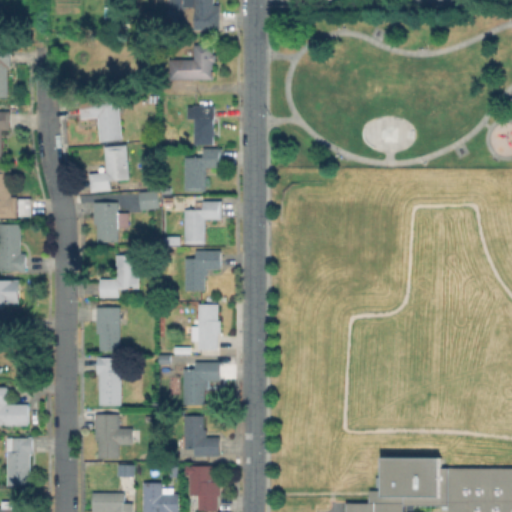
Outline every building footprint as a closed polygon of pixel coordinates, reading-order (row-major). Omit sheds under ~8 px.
[(214,0),(214,4),(221,4),(221,30),(185,30),(185,0),(214,0)] [(218,52),(218,61),(215,61),(215,78),(170,78),(170,58),(195,58),(195,43),(215,43),(215,52),(218,52)] [(0,44),(13,45),(13,67),(10,67),(10,95),(0,95),(0,44)] [(152,102),(152,94),(162,94),(162,102),(152,102)] [(120,95),(124,138),(101,140),(99,116),(82,117),(81,99),(120,95)] [(215,105),(214,144),(195,143),(196,118),(188,118),(189,104),(215,105)] [(0,110),(11,110),(11,128),(3,128),(3,159),(0,159),(0,110)] [(112,188),(92,190),(91,171),(108,170),(106,146),(128,144),(131,178),(112,180),(112,188)] [(224,147),(224,166),(208,166),(207,190),(186,190),(186,156),(204,156),(205,147),(224,147)] [(33,197),(33,215),(19,215),(19,217),(0,217),(0,168),(12,168),(12,195),(19,196),(18,197),(33,197)] [(161,206),(143,209),(140,191),(159,189),(161,206)] [(223,199),(223,218),(206,218),(207,242),(186,242),(186,208),(196,208),(196,199),(223,199)] [(130,214),(130,227),(120,227),(120,240),(98,240),(98,223),(95,223),(95,201),(120,201),(120,214),(130,214)] [(0,223),(23,223),(22,251),(27,251),(27,270),(0,269),(0,223)] [(166,244),(166,236),(181,236),(181,244),(166,244)] [(222,249),(222,268),(210,268),(209,274),(206,274),(206,290),(187,290),(187,257),(197,257),(197,249),(222,249)] [(140,253),(140,287),(120,287),(120,296),(101,296),(101,278),(118,278),(117,253),(140,253)] [(0,279),(21,279),(21,301),(6,301),(6,307),(0,307),(0,279)] [(222,319),(222,333),(220,333),(220,348),(199,348),(199,344),(193,344),(193,325),(200,325),(200,302),(219,303),(219,319),(222,319)] [(122,306),(122,350),(101,350),(101,332),(98,332),(98,306),(122,306)] [(192,349),(192,362),(178,362),(178,368),(159,368),(159,356),(175,356),(176,349),(192,349)] [(124,369),(123,404),(100,403),(101,373),(99,373),(99,355),(119,356),(118,369),(124,369)] [(221,360),(221,379),(208,379),(208,388),(207,388),(207,403),(186,403),(185,367),(198,367),(198,360),(221,360)] [(29,403),(30,424),(7,424),(7,423),(0,423),(0,386),(9,386),(9,403),(29,403)] [(121,413),(121,457),(99,457),(99,440),(97,440),(97,413),(121,413)] [(221,435),(221,455),(195,455),(195,448),(185,448),(185,414),(205,414),(205,427),(208,427),(208,435),(221,435)] [(34,436),(34,453),(32,453),(32,484),(10,484),(10,451),(8,451),(7,436),(34,436)] [(446,511),(447,505),(403,504),(402,511),(344,511),(344,500),(367,500),(367,488),(380,489),(380,455),(440,456),(440,466),(511,466),(511,511),(446,511)] [(135,463),(134,479),(118,479),(118,463),(135,463)] [(222,481),(222,494),(219,494),(218,510),(199,510),(199,494),(191,494),(191,464),(219,464),(219,480),(222,481)] [(180,492),(180,511),(145,511),(145,482),(164,481),(165,492),(180,492)] [(135,502),(135,511),(116,511),(94,511),(94,492),(127,492),(126,502),(135,502)] [(18,500),(18,507),(34,507),(34,511),(0,511),(0,507),(3,507),(3,500),(18,500)]
